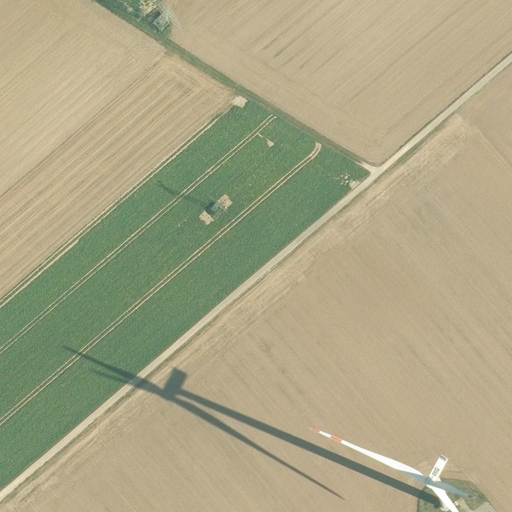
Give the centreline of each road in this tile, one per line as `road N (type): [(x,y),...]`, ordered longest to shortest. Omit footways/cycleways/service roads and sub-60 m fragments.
road 1 (track): [(511,71),(0,510)]
road 2 (track): [(94,0),(386,180)]
